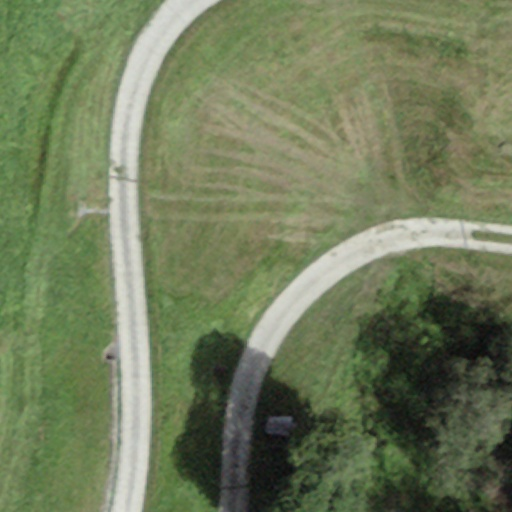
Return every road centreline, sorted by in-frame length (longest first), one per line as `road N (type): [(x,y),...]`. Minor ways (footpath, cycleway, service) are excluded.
road 1 (unclassified): [(191,0),(143,65),(128,129),(138,414),(125,511)]
road 2 (unclassified): [(236,511),(250,383),(291,302),(364,248),(401,236),(511,239)]
